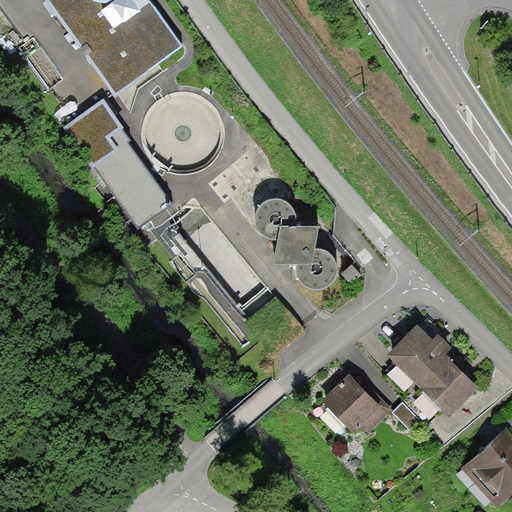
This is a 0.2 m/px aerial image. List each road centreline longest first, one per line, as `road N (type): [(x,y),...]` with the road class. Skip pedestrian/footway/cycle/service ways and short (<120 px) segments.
road 1 (unclassified): [(421,277),(267,99),(194,0)]
road 2 (unclassified): [(181,475),(178,438),(137,362),(0,197)]
road 3 (unclassified): [(421,277),(181,475)]
road 4 (primary): [(390,0),(511,178)]
road 5 (unclassified): [(511,365),(421,277)]
